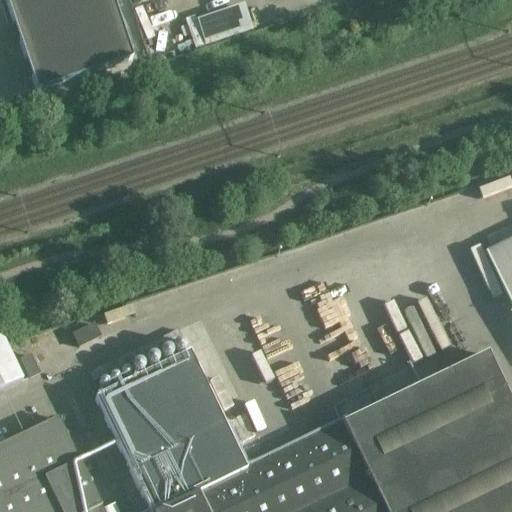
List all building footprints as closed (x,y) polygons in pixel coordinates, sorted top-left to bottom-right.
[(3,0),(36,96),(133,63),(111,0),(3,0)] [(197,20),(205,46),(253,31),(245,5),(197,20)] [(511,223),(484,232),(487,241),(511,233),(511,223)] [(511,243),(487,256),(511,306),(511,243)] [(101,338),(94,324),(72,335),(79,349),(101,338)] [(0,337),(0,394),(22,383),(12,363),(4,347),(0,337)] [(246,473),(189,354),(95,399),(116,443),(131,474),(148,511),(511,511),(511,410),(486,357),(246,473)] [(18,360),(28,381),(39,376),(29,355),(18,360)] [(101,511),(57,420),(0,447),(0,511),(101,511)]
